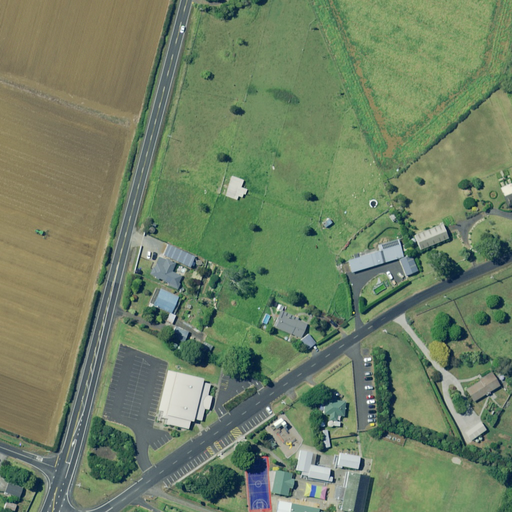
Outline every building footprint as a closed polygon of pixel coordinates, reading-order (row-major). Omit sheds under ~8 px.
[(243,180),(232,177),(226,196),(237,200),(238,196),(242,197),(243,194),(247,195),(249,190),(241,188),(243,180)] [(332,223),(329,218),(322,223),(326,228),(332,223)] [(448,239),(443,224),(414,236),(420,250),(448,239)] [(404,257),(398,240),(378,246),(379,251),(348,261),(352,273),(404,257)] [(195,257),(168,245),(163,256),(190,267),(195,257)] [(175,263),(159,257),(155,268),(153,268),(150,276),(169,283),(168,286),(178,289),(186,267),(175,263)] [(178,297),(156,288),(150,305),(171,314),(178,297)] [(307,324),(280,313),(274,327),(301,338),(307,324)] [(178,318),(170,314),(166,322),(175,325),(178,318)] [(189,332),(175,326),(170,337),(184,343),(189,332)] [(315,344),(308,335),(300,341),(308,350),(315,344)] [(203,379),(168,371),(158,410),(163,412),(162,418),(167,419),(166,424),(188,429),(190,421),(193,422),(194,419),(202,421),(205,409),(209,410),(212,397),(208,396),(211,384),(203,382),(203,379)] [(500,385),(492,372),(476,382),(476,383),(466,390),(474,402),(500,385)] [(341,398),(322,395),(319,414),(338,417),(341,398)] [(287,426),(281,419),(273,426),(276,429),(281,425),(284,429),(287,426)] [(486,430),(481,422),(465,432),(471,440),(486,430)] [(322,427),(314,428),(317,449),(325,448),(322,427)] [(308,452),(296,449),(292,469),(304,471),(308,452)] [(357,456),(337,452),(334,466),(355,469),(357,456)] [(327,469),(307,465),(304,477),(325,481),(327,469)] [(290,471),(274,468),(269,493),(286,496),(290,471)] [(358,475),(344,472),(337,509),(350,511),(354,511),(360,485),(356,484),(358,475)] [(23,488),(8,483),(5,493),(19,498),(23,488)] [(326,488),(307,484),(304,496),(324,499),(326,488)] [(316,507),(275,500),(272,511),(316,511),(316,507)] [(14,511),(17,505),(6,502),(3,510),(9,511),(14,511)]
